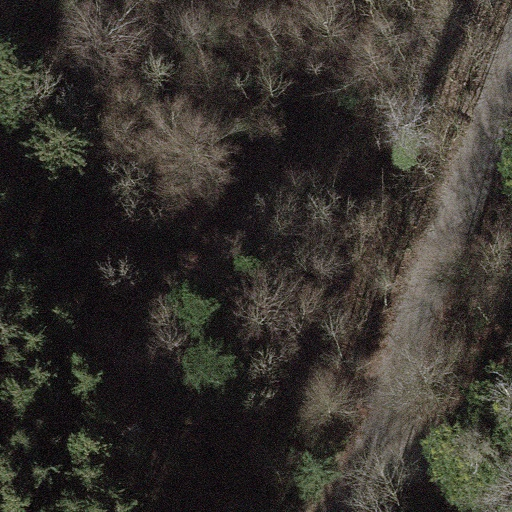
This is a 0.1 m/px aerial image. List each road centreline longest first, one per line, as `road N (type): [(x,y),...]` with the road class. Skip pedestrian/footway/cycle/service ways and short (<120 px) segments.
road 1 (track): [(335,511),(383,422),(511,77)]
road 2 (track): [(360,511),(511,399)]
